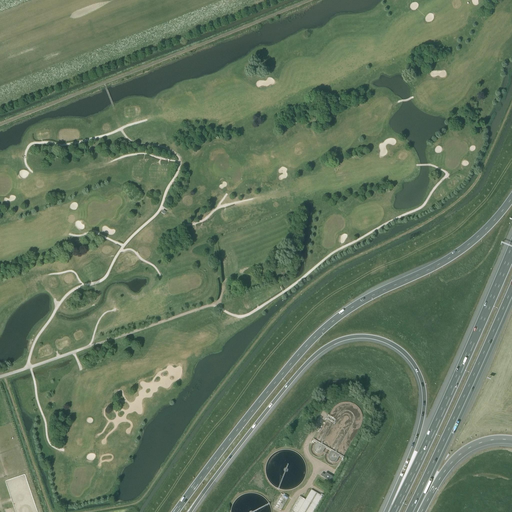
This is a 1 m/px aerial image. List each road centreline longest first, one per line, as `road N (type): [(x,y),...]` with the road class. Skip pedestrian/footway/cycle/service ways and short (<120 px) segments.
road 1 (motorway): [(511,200),(443,266),(328,326),(176,511)]
road 2 (motorway): [(193,511),(313,356),(349,339),(393,347),(422,387),(421,425),(388,511)]
road 3 (motorway): [(511,248),(391,511)]
road 4 (motorway): [(410,511),(511,289)]
road 5 (track): [(216,303),(91,346)]
road 6 (motorway): [(421,511),(464,451),(511,439)]
